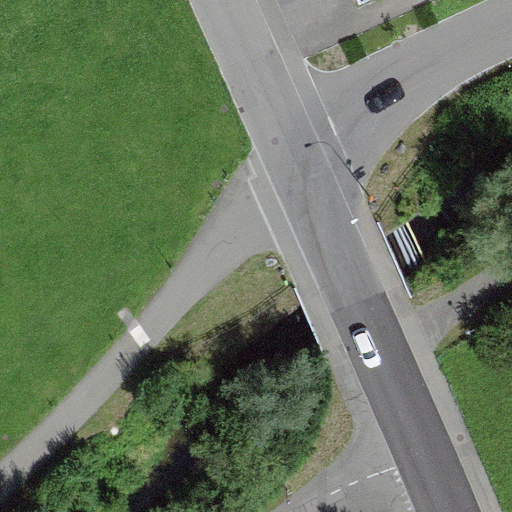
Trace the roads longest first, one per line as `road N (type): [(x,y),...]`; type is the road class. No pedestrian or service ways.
road 1 (residential): [(0,477),(183,303),(296,148)]
road 2 (residential): [(296,148),(425,458)]
road 3 (residential): [(296,148),(332,118),(511,30)]
road 4 (residential): [(230,0),(296,148)]
road 5 (residential): [(425,458),(333,495),(313,511)]
